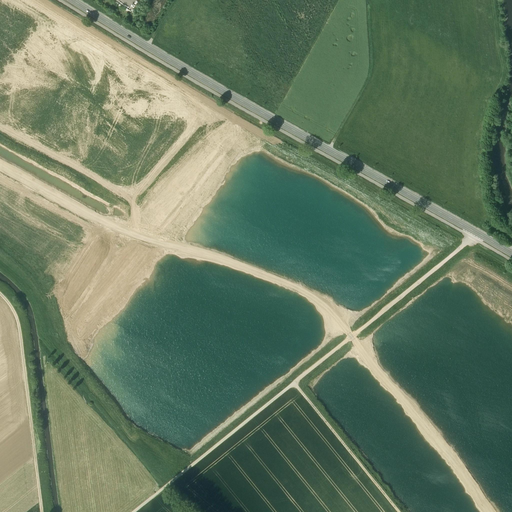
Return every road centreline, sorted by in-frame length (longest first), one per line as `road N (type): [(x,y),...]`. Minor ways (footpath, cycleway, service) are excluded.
road 1 (track): [(491,511),(322,303),(220,257),(123,237),(0,170)]
road 2 (secondary): [(511,253),(73,0)]
road 3 (track): [(134,511),(474,231)]
road 4 (track): [(0,295),(21,325),(43,511)]
road 5 (track): [(294,384),(400,511)]
road 6 (track): [(369,0),(375,69),(332,152)]
